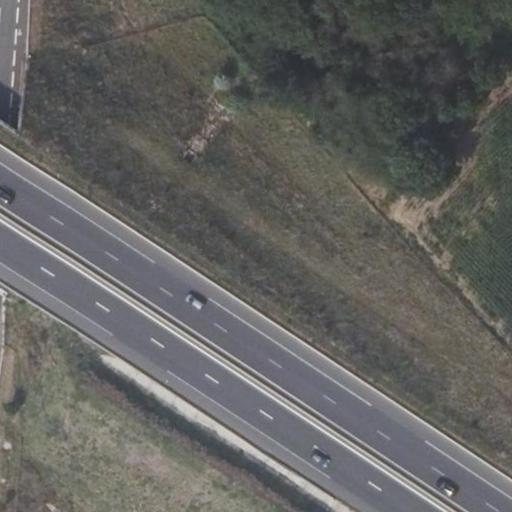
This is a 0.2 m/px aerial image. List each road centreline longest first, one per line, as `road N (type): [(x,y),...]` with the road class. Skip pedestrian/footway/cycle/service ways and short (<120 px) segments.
road 1 (motorway): [(502,511),(0,179)]
road 2 (motorway): [(0,239),(409,511)]
